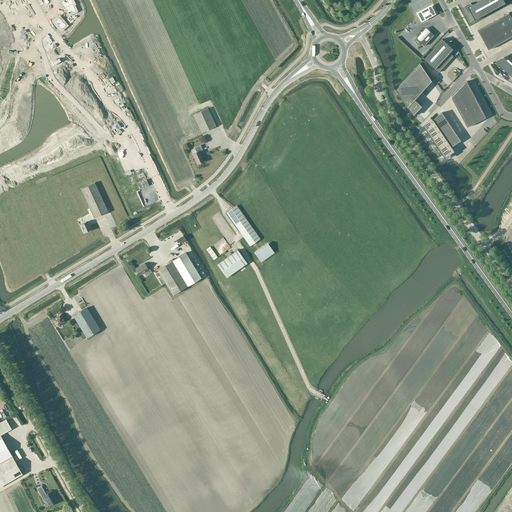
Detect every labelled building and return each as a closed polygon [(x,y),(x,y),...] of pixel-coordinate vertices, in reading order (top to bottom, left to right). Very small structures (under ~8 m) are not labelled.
[(471,3),(465,6),(469,12),(470,11),(475,20),(506,4),(503,0),(481,0),(472,5),(471,3)] [(72,4),(66,7),(69,14),(76,11),(72,4)] [(432,5),(418,13),(423,22),(437,14),(432,5)] [(12,11),(6,13),(10,22),(16,20),(12,11)] [(511,17),(509,12),(478,30),(489,50),(511,37),(511,17)] [(59,18),(54,22),(61,30),(66,25),(59,18)] [(21,27),(13,33),(17,39),(25,32),(21,27)] [(426,28),(417,38),(421,42),(430,32),(426,28)] [(421,42),(417,38),(414,41),(419,45),(420,43),(424,47),(435,35),(430,32),(421,42)] [(442,39),(424,59),(435,69),(453,50),(451,47),(449,46),(450,46),(442,39)] [(32,40),(26,47),(32,52),(38,44),(32,40)] [(7,47),(3,55),(10,58),(14,50),(7,47)] [(511,52),(495,62),(511,76),(511,52)] [(24,54),(21,60),(30,64),(33,58),(24,54)] [(420,63),(395,91),(413,117),(421,109),(415,101),(432,81),(420,63)] [(18,68),(16,75),(25,78),(27,71),(18,68)] [(467,81),(452,98),(468,128),(487,117),(467,81)] [(208,108),(193,115),(201,133),(216,126),(208,108)] [(12,111),(11,118),(20,120),(21,113),(12,111)] [(436,113),(419,128),(446,159),(462,143),(436,113)] [(11,124),(7,130),(15,136),(19,130),(11,124)] [(196,152),(193,154),(197,164),(198,164),(200,164),(200,163),(204,162),(200,152),(203,151),(201,145),(194,148),(196,152)] [(147,180),(138,183),(140,189),(149,186),(147,180)] [(95,183),(81,189),(94,218),(108,212),(95,183)] [(237,206),(227,213),(250,246),(260,239),(237,206)] [(80,225),(84,233),(91,230),(87,222),(80,225)] [(267,243),(254,252),(261,262),(274,253),(267,243)] [(210,247),(206,250),(213,260),(217,257),(210,247)] [(247,263),(238,250),(217,264),(226,278),(247,263)] [(200,279),(185,253),(157,270),(173,295),(200,279)] [(139,276),(144,273),(146,276),(152,272),(150,269),(148,270),(144,263),(135,269),(139,276)] [(87,338),(100,330),(86,308),(73,316),(87,338)] [(60,326),(65,322),(60,315),(52,320),(57,327),(59,325),(60,326)] [(0,433),(11,428),(6,419),(0,422),(0,486),(22,474),(0,435),(0,433)] [(41,486),(37,489),(43,499),(45,498),(50,506),(57,502),(51,491),(46,494),(41,486)]
